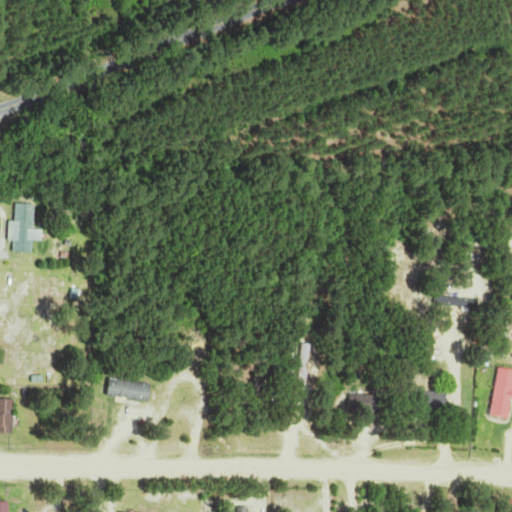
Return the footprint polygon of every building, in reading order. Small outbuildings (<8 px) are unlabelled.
[(37,205),(14,205),(13,253),(36,254),(37,205)] [(480,299),(440,299),(440,308),(480,308),(480,299)] [(209,362),(212,346),(185,340),(181,356),(209,362)] [(312,346),(303,346),(303,391),(312,391),(312,346)] [(491,416),(510,419),(511,409),(511,370),(500,368),(491,416)] [(153,385),(111,378),(108,396),(151,403),(153,385)] [(389,396),(354,396),(354,416),(389,416),(389,396)] [(17,400),(0,400),(0,434),(16,434),(17,400)] [(0,511),(10,511),(11,501),(0,500),(0,511)]
